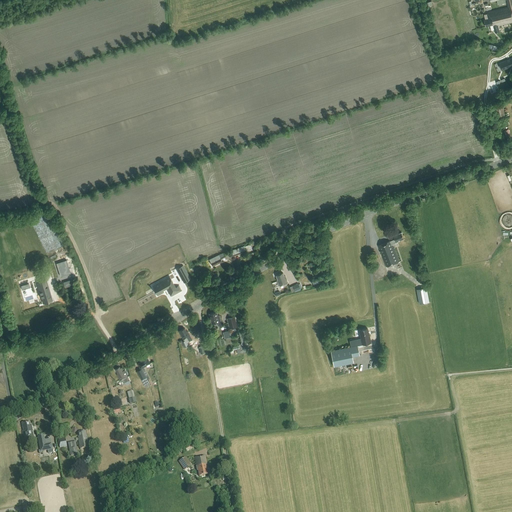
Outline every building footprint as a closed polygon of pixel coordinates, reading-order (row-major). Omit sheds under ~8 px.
[(511,0),(490,0),(491,2),(496,0),(504,0),(505,0),(504,0),(506,0),(508,7),(487,12),(489,19),(484,20),(486,26),(493,25),(495,33),(500,31),(498,25),(511,21),(511,0)] [(511,59),(498,66),(501,73),(511,67),(511,59)] [(505,117),(501,102),(493,104),(497,119),(505,117)] [(397,241),(404,238),(401,232),(393,235),(395,240),(390,241),(378,245),(386,267),(399,261),(392,244),(397,242),(397,241)] [(229,255),(230,257),(246,251),(247,252),(252,250),(250,244),(244,246),(244,245),(237,248),(238,249),(236,249),(231,250),(232,254),(229,255)] [(213,266),(222,261),(218,255),(209,259),(213,266)] [(179,270),(183,276),(188,274),(184,267),(179,270)] [(279,286),(288,282),(285,275),(284,276),(283,272),(276,275),(278,280),(277,280),(279,286)] [(35,274),(28,275),(29,278),(28,279),(29,286),(37,285),(35,274)] [(158,285),(153,288),(157,295),(164,292),(163,289),(166,287),(171,296),(182,291),(179,285),(175,287),(169,276),(157,282),(158,285)] [(46,282),(38,285),(40,291),(40,292),(42,298),(42,297),(42,298),(43,298),(44,302),(51,300),(50,296),(51,296),(46,282)] [(427,287),(417,289),(419,303),(430,301),(427,287)] [(220,327),(222,326),(219,315),(218,315),(217,312),(209,314),(212,323),(218,321),(220,327)] [(227,318),(229,328),(237,326),(235,316),(227,318)] [(192,340),(190,336),(188,331),(187,332),(185,328),(179,331),(184,340),(187,338),(189,342),(192,340)] [(362,344),(371,342),(369,332),(368,332),(368,328),(359,330),(362,344)] [(233,336),(230,329),(224,331),(226,338),(233,336)] [(360,355),(358,345),(331,350),(334,367),(353,363),(352,357),(360,355)] [(140,368),(150,363),(147,357),(146,357),(144,354),(139,356),(142,361),(138,363),(140,368)] [(125,382),(129,380),(122,367),(120,368),(119,366),(115,369),(118,373),(117,374),(120,380),(123,378),(125,382)] [(137,371),(145,387),(150,384),(147,380),(149,379),(147,376),(146,377),(142,368),(137,371)] [(46,385),(56,381),(54,377),(53,375),(43,378),(44,381),(46,385)] [(130,404),(136,402),(135,398),(133,391),(127,392),(129,399),(128,399),(130,404)] [(24,439),(34,437),(32,429),(30,429),(29,422),(22,423),(23,431),(22,431),(24,439)] [(80,449),(89,447),(87,440),(85,432),(78,433),(79,438),(78,438),(80,449)] [(48,454),(53,453),(51,444),(46,445),(44,436),(38,437),(40,452),(48,451),(48,454)] [(58,439),(60,448),(67,447),(65,438),(58,439)] [(75,441),(68,443),(71,456),(78,455),(75,441)] [(192,441),(183,446),(187,452),(195,447),(192,441)] [(196,467),(197,467),(198,471),(199,476),(208,475),(207,470),(208,469),(207,465),(205,456),(195,458),(196,467)] [(191,466),(185,457),(178,462),(184,471),(191,466)] [(33,511),(34,511),(32,503),(29,504),(30,507),(23,508),(23,511),(33,511)]
